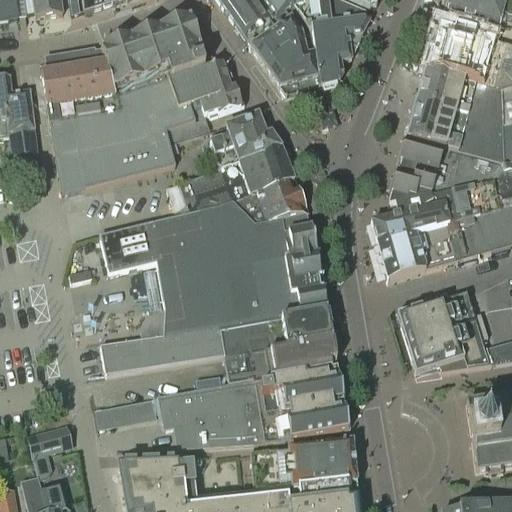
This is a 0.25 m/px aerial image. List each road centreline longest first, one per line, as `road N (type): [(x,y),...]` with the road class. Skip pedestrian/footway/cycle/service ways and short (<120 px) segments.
road 1 (residential): [(347,161),(343,255),(390,511)]
road 2 (residential): [(191,3),(291,140),(315,156),(347,161)]
road 3 (residential): [(0,55),(191,3)]
road 4 (residential): [(406,0),(347,161)]
